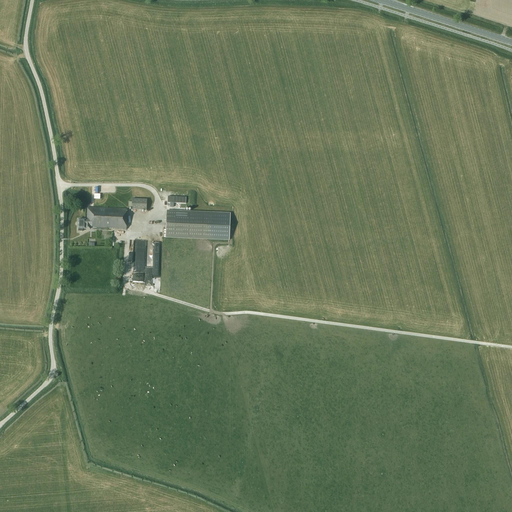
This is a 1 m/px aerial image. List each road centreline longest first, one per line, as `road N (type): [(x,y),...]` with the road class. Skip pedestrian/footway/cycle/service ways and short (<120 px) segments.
road 1 (tertiary): [(0,424),(50,377),(61,265),(59,185),(25,46),(32,0)]
road 2 (secondary): [(511,42),(380,0)]
